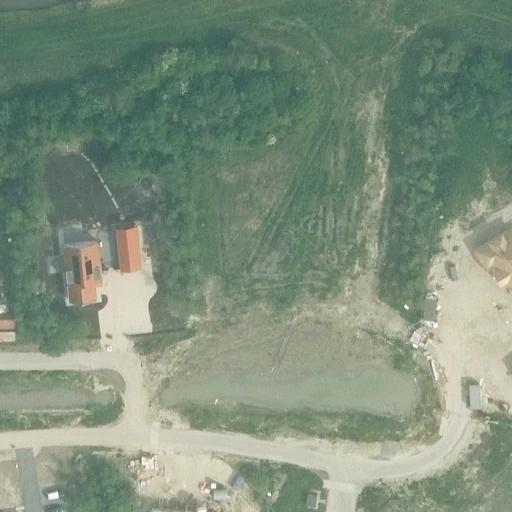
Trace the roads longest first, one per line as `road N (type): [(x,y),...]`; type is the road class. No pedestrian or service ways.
road 1 (residential): [(345,469),(419,465),(457,423),(458,397),(436,349),(411,332),(374,323)]
road 2 (residential): [(136,439),(263,449),(345,469)]
road 3 (residential): [(136,439),(136,386),(121,365),(0,361)]
